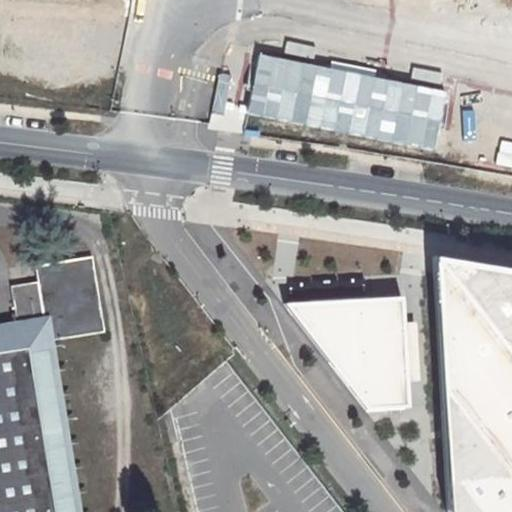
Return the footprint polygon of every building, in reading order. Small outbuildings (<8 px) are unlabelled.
[(511,511),(511,268),(436,255),(446,511),(511,511)] [(45,322),(48,340),(105,331),(93,256),(36,265),(38,281),(45,322)] [(45,322),(38,281),(10,286),(17,327),(45,322)] [(399,297),(284,305),(365,408),(407,406),(399,297)] [(0,511),(75,511),(48,340),(45,322),(17,327),(0,329),(0,511)]
